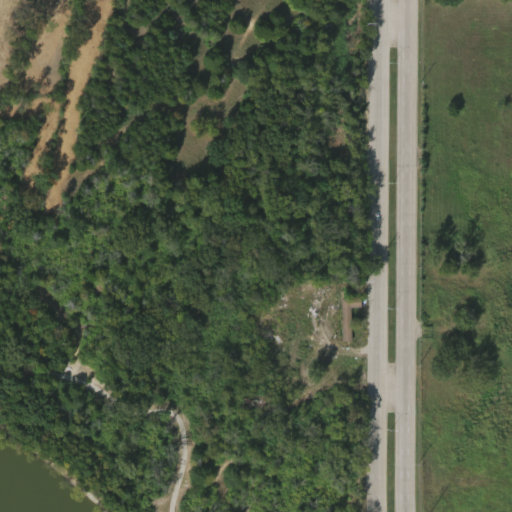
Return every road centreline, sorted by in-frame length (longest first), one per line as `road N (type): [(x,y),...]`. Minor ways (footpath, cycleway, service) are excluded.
road 1 (secondary): [(414,511),(407,0)]
road 2 (secondary): [(374,0),(375,511)]
